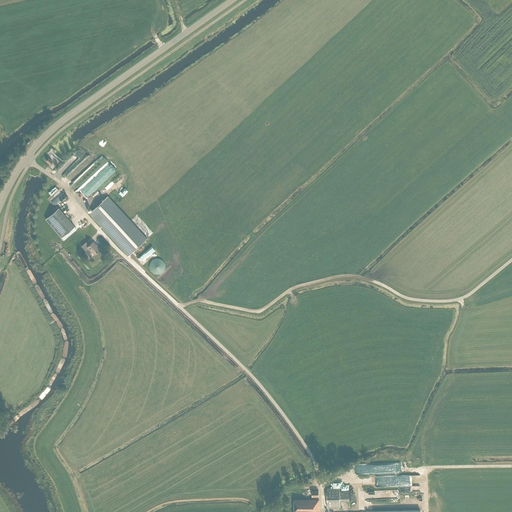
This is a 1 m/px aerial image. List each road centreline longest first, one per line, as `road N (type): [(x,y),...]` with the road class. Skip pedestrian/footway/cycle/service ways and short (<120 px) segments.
road 1 (secondary): [(0,205),(26,157),(55,127),(236,0)]
road 2 (track): [(426,511),(428,468),(511,466)]
